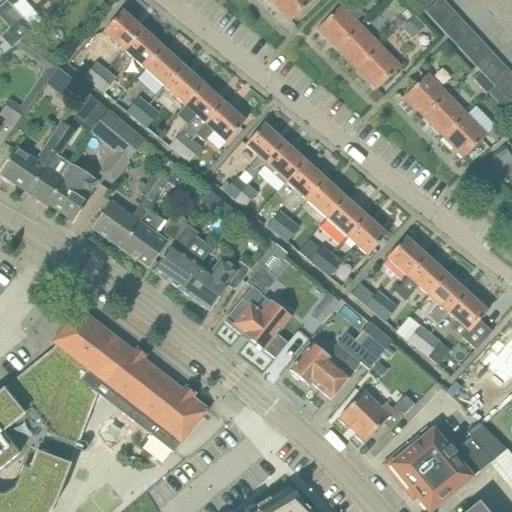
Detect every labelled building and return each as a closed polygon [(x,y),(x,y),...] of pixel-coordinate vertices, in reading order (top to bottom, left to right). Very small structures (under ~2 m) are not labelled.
[(23,0),(15,0),(10,5),(28,25),(39,14),(35,10),(34,11),(23,0)] [(271,0),(270,1),(290,22),(312,0),(271,0)] [(442,0),(437,0),(425,11),(424,12),(433,21),(448,7),(442,0)] [(0,37),(4,42),(0,45),(0,58),(14,46),(20,40),(26,35),(32,30),(28,25),(10,5),(6,1),(0,6),(0,17),(9,28),(0,37)] [(341,6),(331,15),(317,29),(337,50),(361,26),(341,6)] [(457,15),(448,7),(433,21),(441,30),(457,15)] [(122,11),(108,26),(103,32),(124,51),(143,30),(122,11)] [(441,30),(449,39),(465,24),(457,15),(441,30)] [(449,39),(457,48),(473,33),(465,24),(449,39)] [(361,26),(337,50),(356,70),(380,46),(361,26)] [(144,69),(163,49),(143,30),(124,51),(144,69)] [(457,48),(466,56),(481,42),(473,33),(457,48)] [(26,35),(20,40),(53,67),(59,59),(26,35)] [(481,42),(466,56),(475,67),(491,52),(481,42)] [(380,46),(356,70),(376,90),(400,67),(380,46)] [(163,49),(144,69),(165,87),(183,67),(163,49)] [(475,67),(481,73),(484,77),(500,62),(491,52),(475,67)] [(93,86),(106,70),(96,62),(95,64),(87,57),(76,69),(84,76),(83,78),(93,86)] [(500,62),(484,77),(494,87),(509,72),(500,62)] [(185,106),(203,85),(183,67),(165,87),(185,106)] [(106,70),(93,86),(103,94),(116,79),(106,70)] [(494,87),(497,90),(501,94),(511,84),(511,74),(509,72),(494,87)] [(494,87),(484,77),(481,73),(473,80),(486,95),(494,87)] [(427,74),(417,84),(403,98),(423,118),(447,94),(427,74)] [(511,98),(511,84),(501,94),(508,102),(511,98)] [(196,134),(223,104),(203,85),(185,106),(195,114),(185,125),(181,132),(169,147),(177,155),(191,140),(196,134)] [(508,102),(501,94),(497,90),(491,96),(503,108),(508,102)] [(447,94),(423,118),(442,138),(467,114),(447,94)] [(91,97),(77,114),(93,128),(107,110),(91,97)] [(139,97),(126,113),(136,121),(149,105),(139,97)] [(0,140),(4,144),(15,127),(26,110),(20,106),(9,99),(0,111),(0,140)] [(223,104),(196,134),(204,142),(213,131),(226,143),(231,137),(244,122),(223,104)] [(149,105),(136,121),(146,129),(158,113),(149,105)] [(145,142),(108,111),(90,133),(126,164),(137,151),(144,142),(145,142)] [(467,114),(442,138),(462,159),(487,135),(467,114)] [(60,122),(51,136),(46,145),(48,146),(46,149),(54,154),(45,168),(46,169),(29,195),(44,205),(49,196),(52,198),(63,181),(59,178),(69,163),(60,157),(75,132),(60,122)] [(263,125),(250,140),(245,146),(258,157),(239,178),(237,177),(224,192),(233,200),(247,185),(265,165),(284,144),(263,125)] [(191,140),(177,155),(188,164),(201,148),(191,140)] [(144,142),(137,151),(143,155),(151,156),(155,152),(144,142)] [(265,165),(275,173),(286,183),(305,162),(284,144),(265,165)] [(14,149),(9,157),(0,170),(0,175),(29,195),(46,169),(45,168),(54,154),(46,149),(48,146),(46,145),(34,162),(14,149)] [(110,203),(103,213),(92,230),(120,249),(139,222),(153,203),(152,202),(177,167),(170,161),(161,173),(156,169),(139,193),(145,198),(131,217),(124,211),(125,210),(113,201),(111,204),(110,203)] [(305,162),(286,183),(306,201),(325,180),(305,162)] [(98,182),(69,163),(59,178),(63,181),(52,198),(49,196),(44,205),(73,224),(91,198),(88,196),(98,182)] [(326,219),(345,199),(325,180),(306,201),(326,219)] [(247,185),(233,200),(244,209),(257,194),(247,185)] [(188,223),(198,230),(217,203),(207,196),(188,223)] [(345,199),(326,219),(347,238),(365,217),(345,199)] [(280,212),(266,227),(276,235),(290,220),(280,212)] [(163,232),(175,241),(185,225),(186,226),(188,223),(176,214),(163,232)] [(365,217),(347,238),(367,256),(386,236),(365,217)] [(290,220),(276,235),(286,244),(299,228),(290,220)] [(147,269),(159,253),(167,241),(139,222),(120,249),(147,269)] [(197,234),(186,226),(185,225),(175,241),(152,272),(181,292),(200,265),(199,264),(211,248),(195,237),(197,234)] [(405,238),(392,253),(386,259),(407,278),(426,257),(405,238)] [(309,260),(308,262),(318,270),(332,254),(322,245),(316,253),(309,260)] [(332,254),(318,270),(328,278),(341,262),(332,254)] [(446,275),(426,257),(407,278),(427,296),(446,275)] [(200,265),(181,292),(209,312),(227,285),(235,291),(249,270),(241,265),(236,272),(220,260),(211,273),(200,265)] [(259,266),(258,268),(245,284),(251,288),(223,322),(240,336),(242,334),(274,360),(287,344),(275,334),(288,318),(262,297),(276,279),(259,266)] [(466,293),(446,275),(427,296),(447,314),(466,293)] [(364,306),(364,307),(374,315),(387,298),(377,290),(372,296),(364,306)] [(487,312),(466,293),(447,314),(456,322),(468,333),(462,339),(475,351),(492,332),(479,321),(487,312)] [(329,294),(310,316),(321,325),(331,313),(339,303),(329,294)] [(387,298),(374,315),(384,323),(397,306),(387,298)] [(0,511),(49,511),(53,506),(57,497),(96,394),(173,453),(186,436),(187,437),(196,426),(195,425),(206,410),(191,398),(194,394),(186,388),(183,392),(142,360),(145,356),(136,350),(133,354),(78,310),(53,343),(57,346),(0,392),(0,511)] [(311,345),(289,371),(292,373),(292,376),(297,380),(300,380),(308,387),(311,383),(321,371),(324,374),(331,367),(337,372),(340,369),(337,367),(344,358),(343,357),(370,325),(360,317),(326,357),(311,345)] [(311,383),(330,400),(343,385),(360,364),(368,371),(391,343),(370,325),(343,357),(344,358),(337,367),(340,369),(337,372),(331,367),(324,374),(321,371),(311,383)] [(420,326),(407,342),(417,350),(430,333),(420,326)] [(430,333),(417,350),(427,358),(438,344),(440,341),(430,333)] [(492,350),(481,362),(505,384),(511,376),(511,336),(497,354),(492,350)] [(363,393),(353,403),(339,417),(365,442),(393,414),(384,405),(380,410),(363,393)] [(415,405),(406,397),(397,405),(406,414),(415,405)] [(453,450),(403,491),(407,495),(411,492),(427,511),(430,511),(462,486),(506,449),(478,423),(467,433),(471,437),(453,451),(453,450)] [(397,453),(382,465),(403,491),(453,450),(433,427),(428,431),(426,428),(397,453)] [(307,511),(293,498),(292,499),(276,508),(271,499),(257,508),(255,509),(257,511),(307,511)] [(485,511),(478,503),(467,511),(485,511)]
